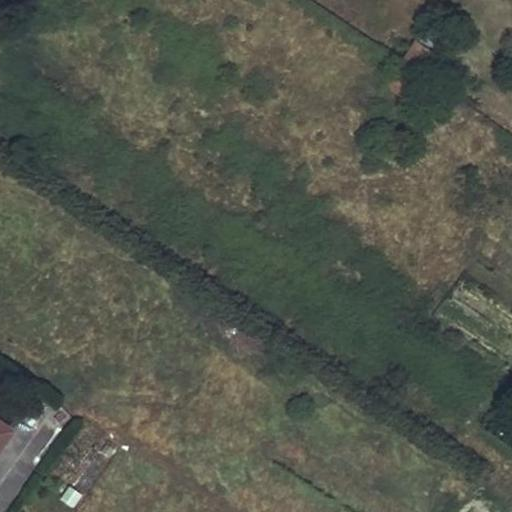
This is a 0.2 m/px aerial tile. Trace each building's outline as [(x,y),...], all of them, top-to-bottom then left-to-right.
[(441,51),(419,36),(414,45),(435,59),(441,51)] [(435,59),(414,45),(401,64),(431,84),(444,65),(435,59)] [(431,84),(401,64),(386,86),(416,107),(431,84)] [(50,160),(42,155),(34,167),(42,173),(50,160)] [(0,447),(10,433),(0,425),(0,447)]
